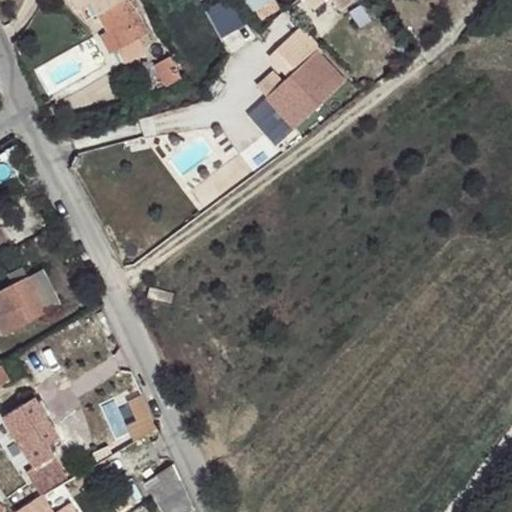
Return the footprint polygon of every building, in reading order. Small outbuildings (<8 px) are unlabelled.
[(73,0),(78,9),(87,4),(84,0),(73,0)] [(84,0),(87,4),(92,1),(109,32),(101,36),(109,52),(117,47),(125,61),(145,51),(143,47),(152,42),(134,9),(133,10),(128,1),(127,0),(84,0)] [(130,0),(128,1),(133,10),(134,9),(140,6),(136,0),(130,0)] [(223,0),(205,11),(220,37),(250,19),(237,0),(223,0)] [(265,0),(254,8),(261,19),(281,7),(275,0),(265,0)] [(331,0),(340,9),(350,0),(331,0)] [(290,57),(299,67),(315,52),(306,42),(290,57)] [(266,98),(294,129),(346,81),(317,50),(315,52),(299,67),(266,98)] [(154,65),(165,86),(181,77),(170,56),(154,65)] [(264,131),(280,117),(264,98),(248,112),(264,131)] [(84,172),(89,161),(81,156),(75,168),(84,172)] [(150,248),(159,240),(153,232),(143,240),(150,248)] [(0,290),(0,326),(4,334),(46,311),(28,277),(23,268),(9,275),(14,284),(0,290)] [(28,277),(46,311),(60,304),(42,269),(28,277)] [(0,365),(0,383),(9,378),(1,365),(0,365)] [(26,471),(40,493),(67,476),(47,445),(41,436),(54,428),(34,396),(4,415),(36,465),(26,471)] [(41,436),(47,445),(59,437),(54,428),(41,436)] [(147,482),(156,496),(181,479),(174,464),(147,482)] [(156,496),(165,511),(187,511),(195,507),(181,479),(156,496)] [(54,511),(44,495),(18,511),(54,511)] [(57,511),(76,511),(71,503),(57,511)]
